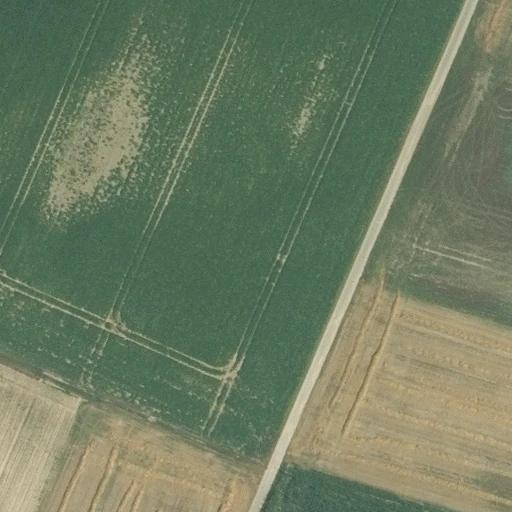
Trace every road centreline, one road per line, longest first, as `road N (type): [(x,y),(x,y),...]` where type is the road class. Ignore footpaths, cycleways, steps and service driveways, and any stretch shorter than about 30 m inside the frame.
road 1 (track): [(475,0),(256,511)]
road 2 (track): [(0,359),(270,479)]
